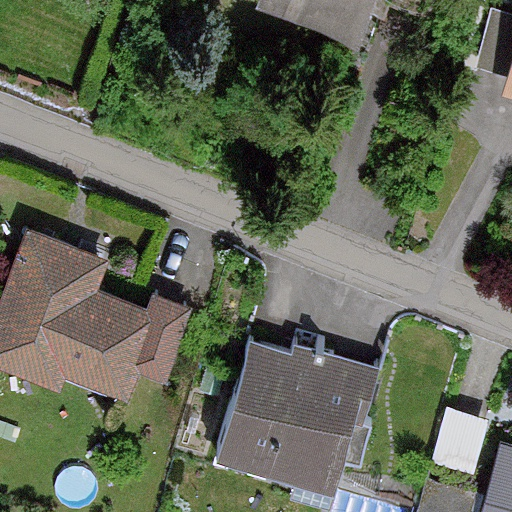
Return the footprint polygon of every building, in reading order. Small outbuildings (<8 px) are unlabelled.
[(388,0),(426,14),(431,0),(272,0),(271,2),(363,38),(377,0),(388,0)] [(176,369),(200,307),(159,292),(153,307),(104,289),(114,260),(37,231),(0,328),(0,352),(70,379),(76,364),(137,386),(148,358),(176,369)] [(349,480),(378,359),(306,342),(304,349),(259,338),(232,453),(349,480)] [(449,410),(444,444),(480,449),(485,415),(449,410)] [(511,511),(511,441),(508,441),(495,495),(441,482),(433,511),(511,511)]
